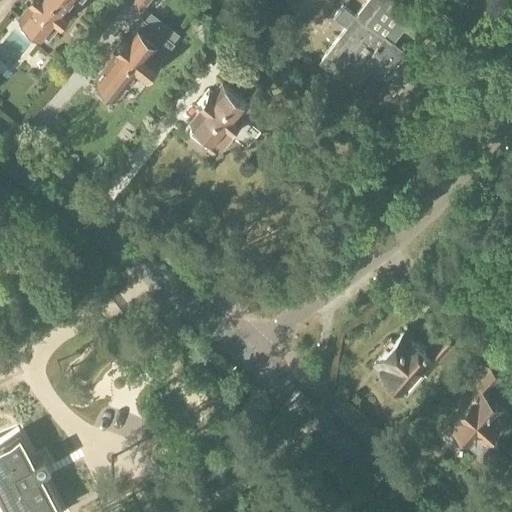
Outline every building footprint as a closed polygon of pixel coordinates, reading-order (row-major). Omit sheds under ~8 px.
[(22,19),(19,23),(36,36),(39,33),(43,36),(54,22),(58,25),(69,11),(65,8),(70,0),(27,0),(27,1),(30,3),(20,17),(22,19)] [(140,11),(148,0),(131,0),(130,2),(140,11)] [(392,44),(407,24),(415,15),(395,0),(367,0),(356,15),(343,5),(334,17),(347,27),(322,60),(328,65),(326,68),(356,91),(374,68),(399,88),(418,64),(392,44)] [(107,66),(97,78),(101,81),(98,84),(112,95),(115,92),(118,94),(137,71),(146,78),(173,42),(143,19),(137,27),(129,37),(127,35),(116,49),(118,51),(107,66)] [(245,119),(254,107),(222,83),(214,94),(210,91),(199,104),(202,107),(192,121),(196,125),(190,133),(210,148),(216,140),(224,146),(234,132),(231,130),(242,116),(245,119)] [(408,392),(451,344),(443,336),(428,353),(403,331),(394,341),(390,338),(383,347),(386,349),(374,363),(408,392)] [(464,375),(473,384),(489,366),(479,358),(464,375)] [(485,392),(499,376),(490,368),(476,384),(482,389),(452,421),(478,445),(508,413),(485,392)] [(20,431),(0,442),(0,492),(10,511),(55,511),(61,509),(41,471),(52,466),(45,453),(34,458),(20,431)]
